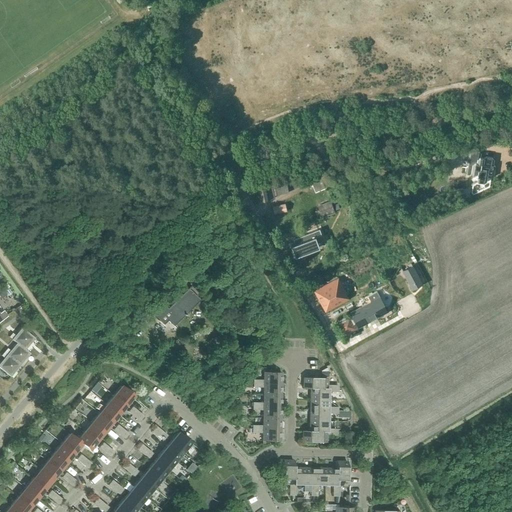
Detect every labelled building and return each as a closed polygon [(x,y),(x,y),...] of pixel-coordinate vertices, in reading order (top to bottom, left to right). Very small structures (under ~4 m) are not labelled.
[(466,167),(465,172),(467,174),(469,174),(470,173),(473,175),(477,176),(476,180),(478,182),(484,183),(486,181),(487,177),(491,178),(493,176),(495,165),(493,165),(494,160),(492,157),(486,156),(484,157),(481,157),(481,154),(479,151),(471,150),(468,152),(466,163),(468,166),(466,167)] [(319,173),(309,176),(315,192),(325,188),(319,173)] [(288,193),(286,180),(257,186),(259,198),(260,200),(275,197),(274,195),(288,193)] [(330,200),(317,205),(321,218),(335,212),(330,200)] [(276,214),(287,212),(286,204),(274,206),(276,214)] [(295,244),(291,245),(295,257),(315,249),(319,247),(315,237),(322,234),(319,228),(293,239),(295,244)] [(183,261),(176,266),(180,271),(187,266),(183,261)] [(326,311),(350,298),(338,276),(314,290),(326,311)] [(7,288),(0,292),(0,298),(0,299),(10,292),(7,288)] [(160,302),(150,312),(161,323),(162,324),(167,320),(172,325),(198,299),(187,289),(166,309),(160,302)] [(370,301),(350,312),(358,327),(388,311),(377,291),(368,296),(370,301)] [(11,333),(8,337),(10,339),(15,343),(23,350),(33,338),(20,327),(13,335),(11,333)] [(6,348),(3,352),(19,365),(28,354),(23,350),(15,343),(9,351),(6,348)] [(0,355),(3,358),(0,360),(0,369),(9,377),(19,365),(3,352),(0,355)] [(252,379),(252,383),(280,383),(280,372),(262,371),(262,379),(252,379)] [(302,388),(309,388),(309,387),(337,388),(337,385),(326,385),(326,378),(302,377),(302,388)] [(280,395),(280,383),(252,383),(251,387),(262,387),(262,395),(280,395)] [(119,385),(112,395),(124,405),(131,395),(119,385)] [(309,387),(309,388),(308,399),(326,399),(326,391),(337,391),(337,388),(309,387)] [(117,414),(124,405),(112,395),(104,404),(117,414)] [(251,402),(251,406),(279,406),(280,395),(262,395),(262,402),(251,402)] [(308,399),(308,409),(336,410),(336,407),(326,407),(326,399),(308,399)] [(109,423),(117,414),(104,404),(97,413),(109,423)] [(137,411),(131,406),(127,411),(133,416),(137,411)] [(279,418),(279,406),(251,406),(251,409),(261,410),(261,417),(279,418)] [(336,410),(308,409),(308,420),(325,421),(326,413),(336,413),(336,410)] [(138,421),(143,416),(137,411),(133,416),(138,421)] [(97,413),(90,421),(102,432),(109,423),(97,413)] [(251,425),(251,429),(279,429),(279,418),(261,417),(261,425),(251,425)] [(308,420),(308,431),(336,432),(336,429),(325,428),(325,421),(308,420)] [(94,441),(102,432),(90,421),(82,431),(94,441)] [(122,429),(116,424),(112,429),(118,434),(122,429)] [(160,430),(155,426),(150,431),(156,435),(160,430)] [(123,439),(127,434),(128,433),(122,429),(118,434),(123,439)] [(279,429),(251,429),(251,432),(261,432),(261,441),(279,441),(279,429)] [(160,430),(156,435),(162,440),(166,435),(160,430)] [(82,431),(75,439),(80,443),(79,443),(87,450),(94,441),(82,431)] [(336,432),(308,431),(301,431),(301,442),(325,442),(325,435),(336,435),(336,432)] [(176,432),(168,441),(181,451),(188,442),(176,432)] [(80,443),(75,439),(67,433),(59,442),(72,453),(79,443),(80,443)] [(41,435),(37,439),(41,443),(45,438),(41,435)] [(168,441),(161,450),(173,460),(181,451),(168,441)] [(65,461),(72,453),(59,442),(52,451),(65,461)] [(103,452),(107,447),(102,442),(97,447),(103,452)] [(146,448),(140,444),(136,449),(142,453),(146,448)] [(107,447),(103,452),(109,457),(113,451),(107,447)] [(147,458),(151,453),(146,448),(142,453),(147,458)] [(161,450),(154,459),(166,469),(173,460),(161,450)] [(52,451),(45,460),(57,470),(65,461),(52,451)] [(85,459),(79,454),(75,459),(81,464),(85,459)] [(85,459),(81,464),(86,469),(91,463),(85,459)] [(159,478),(166,469),(154,459),(146,468),(159,478)] [(45,460),(38,469),(50,479),(57,470),(45,460)] [(291,495),(291,467),(292,467),(292,460),(281,460),(281,484),(288,485),(287,495),(291,495)] [(131,466),(125,462),(125,461),(121,467),(127,471),(131,466)] [(335,461),(335,468),(335,496),(338,496),(338,485),(345,486),(345,461),(335,461)] [(132,476),(137,471),(131,466),(127,471),(132,476)] [(302,467),(292,467),(291,467),(291,495),(294,495),(294,485),(302,485),(302,467)] [(309,496),(313,496),(313,468),(302,467),(302,485),(310,485),(309,496)] [(151,487),(159,478),(146,468),(139,477),(151,487)] [(313,468),(313,496),(316,496),(316,485),(324,485),(324,468),(313,468)] [(335,468),(324,468),(324,485),(331,485),(331,496),(335,496),(335,468)] [(38,469),(30,478),(43,488),(50,479),(38,469)] [(70,477),(64,472),(60,477),(66,482),(70,477)] [(72,486),(76,481),(70,477),(66,482),(72,486)] [(139,477),(132,486),(144,496),(151,487),(139,477)] [(35,497),(43,488),(30,478),(23,487),(35,497)] [(116,484),(111,480),(107,485),(112,489),(116,484)] [(118,494),(122,489),(116,484),(112,489),(118,494)] [(137,505),(144,496),(132,486),(124,495),(137,505)] [(28,506),(35,497),(23,487),(16,496),(28,506)] [(51,500),(55,495),(50,490),(46,495),(51,500)] [(55,495),(51,500),(57,504),(61,499),(55,495)] [(126,511),(130,511),(137,505),(124,495),(117,504),(126,511)] [(16,496),(8,505),(16,511),(23,511),(28,506),(16,496)] [(97,507),(102,502),(96,498),(92,503),(97,507)] [(108,507),(102,502),(97,507),(103,511),(108,507)]
